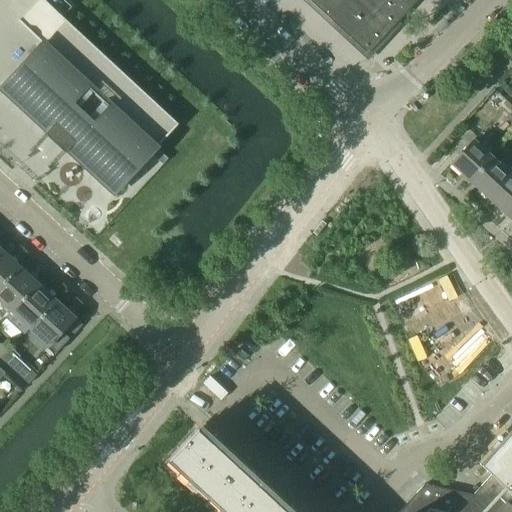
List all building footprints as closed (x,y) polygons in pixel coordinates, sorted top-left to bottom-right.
[(307,0),(367,55),(418,0),(307,0)] [(41,44),(1,88),(47,131),(43,135),(46,138),(51,133),(65,146),(61,151),(64,154),(68,150),(75,156),(77,158),(114,192),(179,121),(51,3),(26,31),(41,44)] [(450,163),(470,180),(492,157),(472,139),(450,163)] [(152,154),(163,163),(167,158),(157,149),(152,154)] [(470,180),(488,197),(510,173),(492,157),(470,180)] [(488,197),(506,213),(511,206),(511,175),(510,173),(488,197)] [(0,285),(18,266),(0,249),(0,285)] [(0,285),(0,302),(10,311),(36,283),(18,266),(0,285)] [(10,311),(5,317),(23,335),(29,329),(55,300),(36,283),(10,311)] [(55,300),(29,329),(48,346),(49,345),(56,352),(70,338),(62,331),(74,318),(55,300)] [(10,350),(1,359),(19,376),(28,384),(36,375),(10,350)] [(291,511),(197,426),(169,457),(229,511),(511,511),(511,505),(508,501),(511,496),(511,428),(480,463),(491,472),(472,493),(425,482),(397,511),(291,511)]
